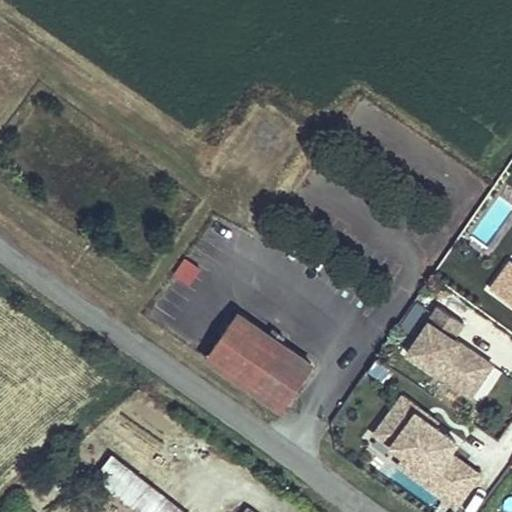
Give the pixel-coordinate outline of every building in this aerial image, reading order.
[(171,275),(188,287),(200,269),(183,258),(171,275)] [(511,261),(511,260),(490,289),(511,305),(511,261)] [(407,352),(470,396),(492,364),(465,346),(462,350),(456,346),(459,341),(453,337),(464,322),(439,305),(407,352)] [(312,364),(238,313),(207,358),(281,409),(312,364)] [(462,350),(465,346),(459,341),(456,346),(462,350)] [(420,408),(402,396),(375,433),(403,454),(432,475),(437,468),(450,478),(438,494),(455,506),(479,474),(449,452),(456,441),(436,426),(417,412),(420,408)] [(420,408),(417,412),(436,426),(439,422),(420,408)] [(437,468),(432,475),(403,454),(397,463),(438,494),(450,478),(437,468)] [(187,511),(113,456),(95,479),(138,511),(187,511)]
